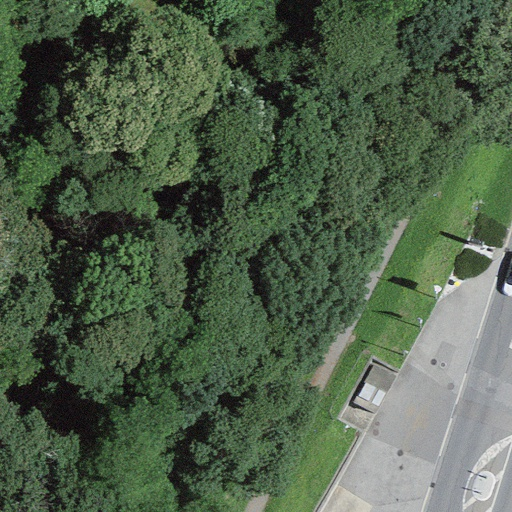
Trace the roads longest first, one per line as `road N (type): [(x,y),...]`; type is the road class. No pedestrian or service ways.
road 1 (track): [(21,0),(29,84),(23,511)]
road 2 (secondary): [(470,511),(509,381)]
